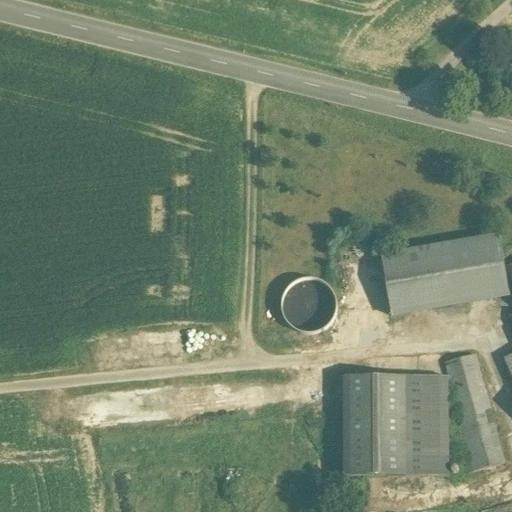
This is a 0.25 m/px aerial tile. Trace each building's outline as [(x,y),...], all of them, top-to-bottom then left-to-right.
[(500,237),(381,258),(392,317),(510,296),(500,237)] [(335,318),(337,307),(335,297),(329,288),(320,282),(309,280),(298,282),(289,288),(283,297),(281,308),(284,319),(290,328),(299,334),(310,336),(320,333),(329,327),(335,318)] [(475,358),(446,365),(458,416),(450,418),(452,424),(490,414),(475,358)] [(405,379),(346,379),(346,479),(406,479),(405,379)] [(447,379),(405,379),(406,479),(448,478),(447,379)] [(490,414),(452,424),(464,476),(505,465),(490,414)] [(283,483),(278,511),(291,511),(295,485),(283,483)]
